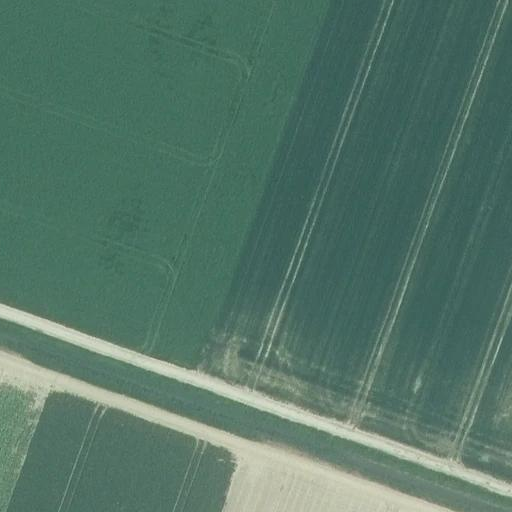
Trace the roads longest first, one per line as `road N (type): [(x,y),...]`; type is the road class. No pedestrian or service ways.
road 1 (track): [(0,307),(511,490)]
road 2 (track): [(427,511),(0,359)]
